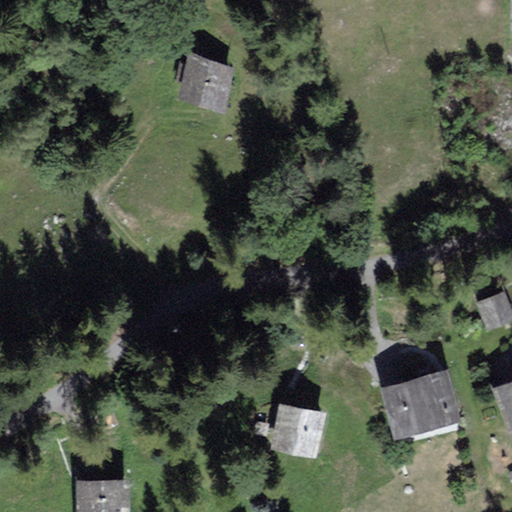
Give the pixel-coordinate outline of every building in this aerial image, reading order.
[(234,65),(192,54),(181,93),(223,105),(234,65)] [(478,298),(488,326),(511,317),(511,304),(506,288),(478,298)] [(389,385),(400,430),(456,416),(445,372),(389,385)] [(511,381),(502,385),(511,413),(511,381)] [(284,403),(277,441),(317,449),(325,410),(284,403)] [(79,479),(80,511),(129,511),(128,477),(79,479)]
